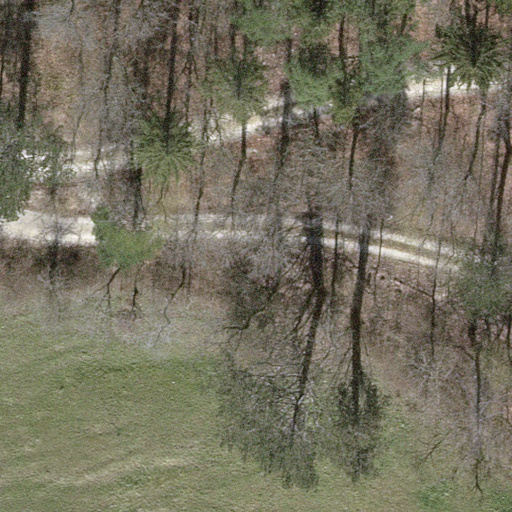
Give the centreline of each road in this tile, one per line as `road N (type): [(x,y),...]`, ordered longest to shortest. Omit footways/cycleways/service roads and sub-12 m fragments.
road 1 (track): [(0,205),(31,215),(228,209),(420,224),(511,264)]
road 2 (track): [(0,161),(511,58)]
